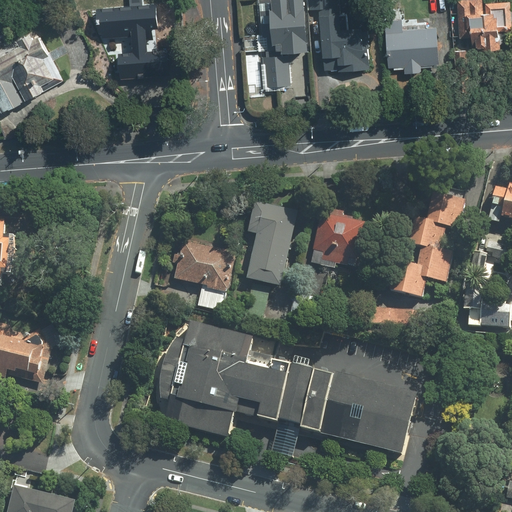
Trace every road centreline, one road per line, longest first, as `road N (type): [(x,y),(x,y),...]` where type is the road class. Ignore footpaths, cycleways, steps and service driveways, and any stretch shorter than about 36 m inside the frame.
road 1 (residential): [(149,160),(93,407),(103,442),(140,462)]
road 2 (secondary): [(222,155),(511,129)]
road 3 (residential): [(140,462),(332,511)]
road 4 (secondary): [(210,0),(222,155)]
road 5 (secondary): [(0,170),(149,160)]
